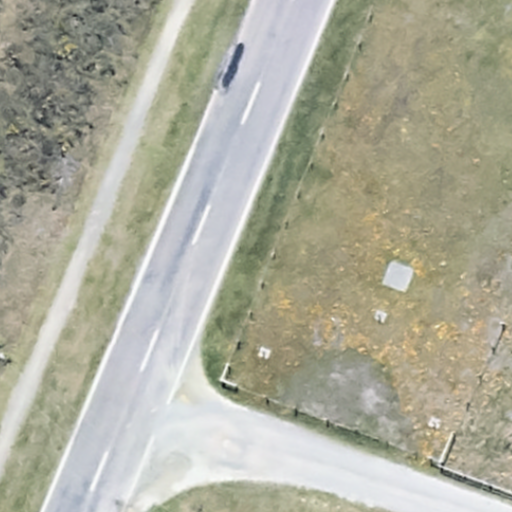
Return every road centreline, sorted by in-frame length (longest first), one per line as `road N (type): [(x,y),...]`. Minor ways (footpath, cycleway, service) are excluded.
road 1 (tertiary): [(309,0),(98,511)]
road 2 (unknown): [(144,399),(450,511)]
